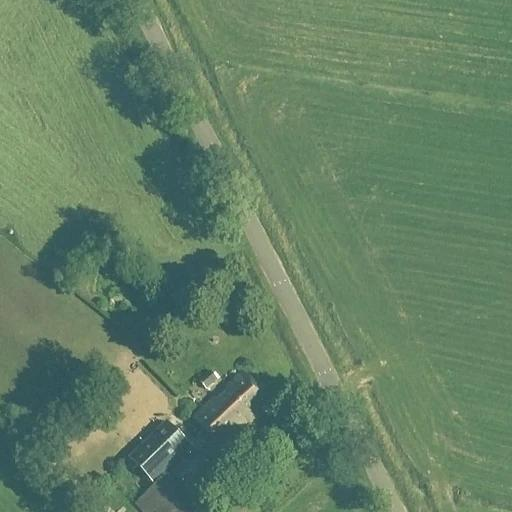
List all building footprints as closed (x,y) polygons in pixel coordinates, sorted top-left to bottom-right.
[(218,380),(210,371),(198,382),(206,391),(218,380)] [(222,450),(272,403),(242,372),(193,419),(222,450)] [(130,458),(154,483),(190,448),(166,423),(130,458)] [(176,479),(190,493),(209,489),(214,470),(201,456),(181,460),(176,479)] [(141,511),(154,511),(155,511),(154,511),(190,511),(198,505),(166,473),(134,505),(141,511)]
